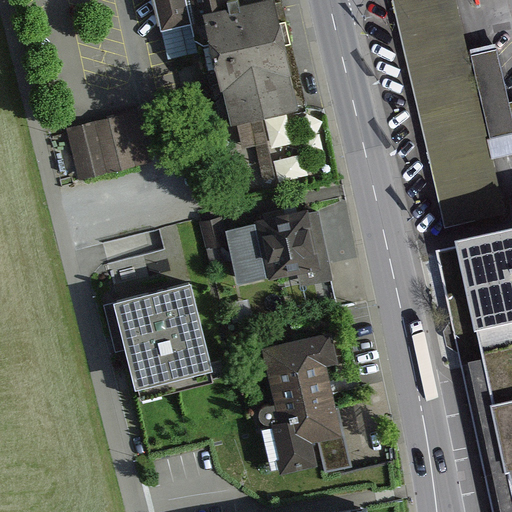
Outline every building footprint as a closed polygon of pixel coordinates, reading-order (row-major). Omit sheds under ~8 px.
[(157,0),(162,24),(192,18),(196,37),(204,41),(211,39),(203,6),(226,0),(157,0)] [(226,0),(203,6),(211,39),(231,114),(300,96),(281,21),(275,0),(226,0)] [(136,108),(66,128),(80,177),(149,157),(136,108)] [(261,119),(238,124),(244,146),(257,143),(265,176),(274,174),(261,119)] [(278,210),(258,214),(259,219),(229,226),(232,241),(240,277),(299,265),(301,276),(332,270),(318,208),(310,210),(308,204),(278,210)] [(229,226),(225,212),(200,218),(208,248),(232,241),(229,226)] [(116,285),(189,265),(178,225),(161,229),(166,249),(110,264),(116,285)] [(511,511),(511,226),(434,244),(460,361),(469,359),(503,511),(511,511)] [(115,291),(141,394),(218,375),(193,272),(115,291)] [(330,327),(263,342),(275,400),(272,400),(269,400),(266,401),(263,403),(261,405),(260,408),(260,411),(260,413),(261,415),(262,416),(264,418),(265,419),(267,420),(270,420),(272,419),(282,466),(316,459),(312,435),(319,433),(327,466),(351,459),(328,357),(337,355),(330,327)] [(313,511),(365,511),(364,502),(313,511)]
